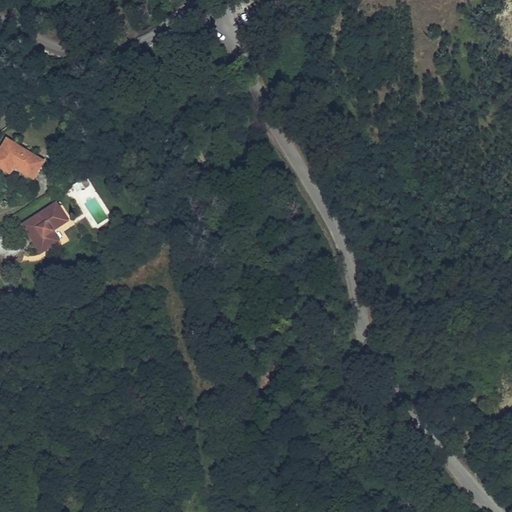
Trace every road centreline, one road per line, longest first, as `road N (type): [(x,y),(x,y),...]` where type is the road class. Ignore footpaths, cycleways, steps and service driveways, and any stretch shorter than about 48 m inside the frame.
road 1 (unclassified): [(497,511),(375,367),(332,220),(283,142),(225,19)]
road 2 (track): [(300,511),(293,445),(257,339),(242,245),(159,94),(146,38)]
road 3 (unclassified): [(0,17),(92,58),(204,13)]
